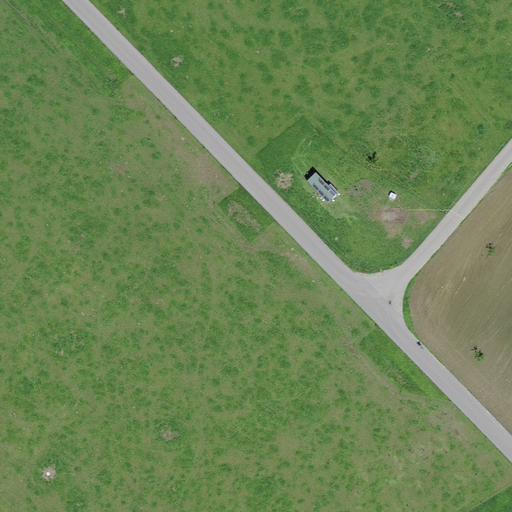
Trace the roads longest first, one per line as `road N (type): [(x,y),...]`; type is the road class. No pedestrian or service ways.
road 1 (unclassified): [(77,0),(511,448)]
road 2 (track): [(511,152),(373,303)]
